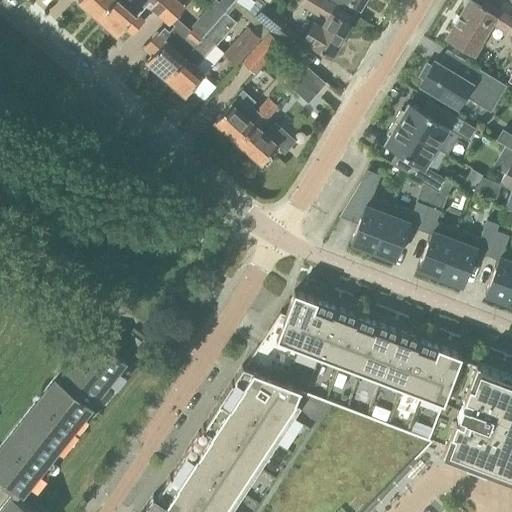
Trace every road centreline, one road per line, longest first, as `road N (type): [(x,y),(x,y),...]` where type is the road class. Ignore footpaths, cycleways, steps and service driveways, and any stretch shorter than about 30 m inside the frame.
road 1 (residential): [(278,240),(2,0)]
road 2 (residential): [(100,511),(278,240)]
road 3 (residential): [(278,240),(423,0)]
road 4 (residential): [(511,331),(278,240)]
